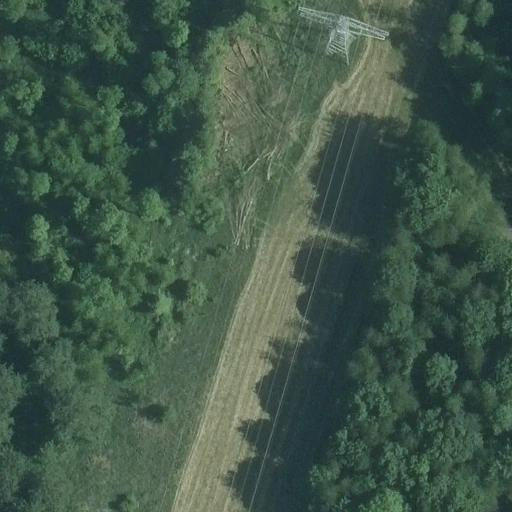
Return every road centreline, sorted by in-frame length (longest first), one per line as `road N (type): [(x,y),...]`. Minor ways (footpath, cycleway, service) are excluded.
road 1 (track): [(326,0),(177,511)]
road 2 (track): [(511,229),(407,84),(380,0)]
